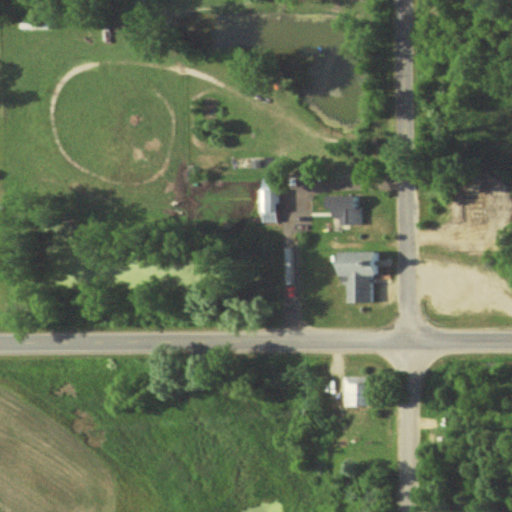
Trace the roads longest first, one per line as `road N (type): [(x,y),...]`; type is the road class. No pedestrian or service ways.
road 1 (residential): [(410,511),(401,0)]
road 2 (tertiary): [(0,345),(511,343)]
